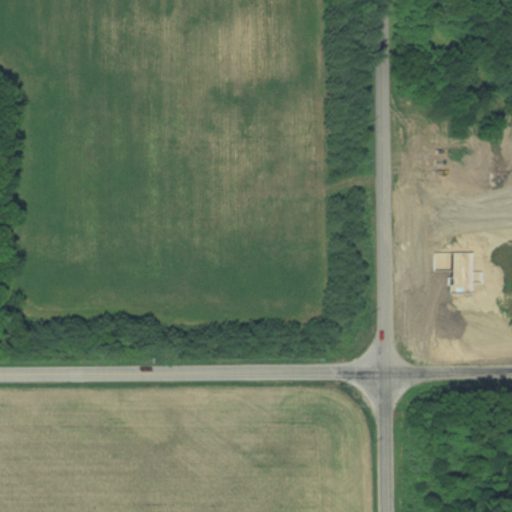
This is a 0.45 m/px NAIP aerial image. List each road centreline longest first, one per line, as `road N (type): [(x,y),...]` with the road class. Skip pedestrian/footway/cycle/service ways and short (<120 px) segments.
road 1 (tertiary): [(0,375),(386,372)]
road 2 (residential): [(386,372),(382,0)]
road 3 (residential): [(387,511),(386,372)]
road 4 (residential): [(386,372),(511,371)]
